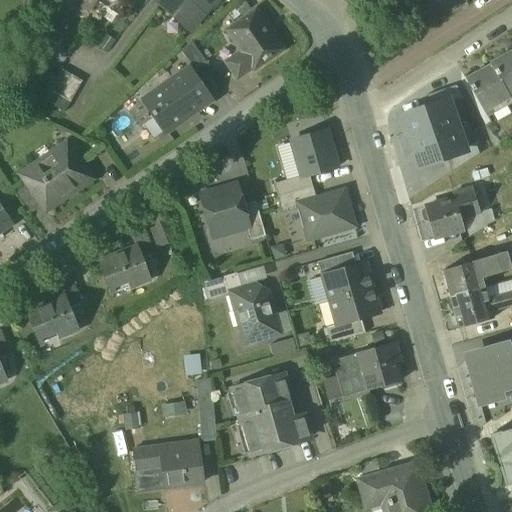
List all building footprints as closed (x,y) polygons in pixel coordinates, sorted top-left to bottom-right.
[(163,0),(162,2),(190,25),(211,0),(212,0),(216,3),(218,0),(163,0)] [(243,0),(226,12),(234,24),(251,12),(243,0)] [(281,47),(255,9),(234,24),(225,30),(239,50),(251,66),(252,67),(281,47)] [(209,66),(191,42),(181,51),(197,74),(209,66)] [(511,48),(489,61),(490,63),(509,96),(511,94),(511,48)] [(239,50),(224,60),(236,76),(251,66),(239,50)] [(509,96),(490,63),(463,78),(483,113),(510,98),(509,96)] [(61,70),(50,91),(60,97),(72,76),(61,70)] [(174,84),(154,97),(153,95),(143,101),(152,115),(153,114),(163,129),(183,117),(182,115),(206,99),(189,72),(173,82),(174,84)] [(72,76),(60,97),(70,103),(82,82),(72,76)] [(60,97),(50,91),(44,101),(64,114),(70,103),(60,97)] [(450,95),(395,114),(415,171),(470,153),(450,95)] [(327,131),(293,141),(293,147),(302,178),(337,167),(327,131)] [(64,143),(48,154),(51,158),(37,168),(34,164),(18,175),(22,181),(39,205),(43,211),(60,199),(59,198),(73,188),(74,189),(89,179),(84,172),(83,173),(77,164),(78,162),(64,143)] [(0,188),(3,193),(11,188),(0,172),(0,188)] [(39,205),(22,181),(12,189),(28,213),(39,205)] [(236,185),(201,196),(213,238),(247,228),(248,228),(242,206),(236,185)] [(312,187),(278,197),(282,212),(299,208),(298,204),(316,199),(312,187)] [(472,187),(453,193),(454,198),(424,206),(425,209),(421,211),(423,220),(428,221),(433,238),(463,229),(460,221),(480,215),(472,187)] [(316,199),(298,204),(299,208),(308,241),(355,227),(344,191),(316,199)] [(266,237),(256,202),(242,206),(248,228),(247,228),(251,241),(266,237)] [(0,233),(12,226),(0,209),(0,233)] [(146,230),(133,235),(137,247),(139,247),(143,258),(154,254),(146,230)] [(137,247),(111,256),(111,255),(100,259),(110,289),(128,283),(129,287),(150,280),(143,258),(139,247),(137,247)] [(504,252),(441,270),(449,297),(482,288),(479,279),(509,270),(504,252)] [(352,253),(317,263),(322,277),(323,277),(323,276),(356,266),(352,253)] [(356,266),(323,276),(323,277),(330,301),(372,289),(365,264),(356,266)] [(237,273),(204,283),(209,299),(230,293),(229,292),(241,289),(237,273)] [(73,281),(61,285),(65,296),(66,296),(71,307),(82,303),(73,281)] [(257,290),(256,285),(241,289),(229,292),(230,293),(240,330),(247,327),(251,342),(280,334),(267,291),(262,293),(257,290)] [(482,288),(449,297),(458,329),(494,318),(489,298),(485,287),(482,288)] [(372,289),(330,301),(337,325),(337,326),(361,319),(379,314),(372,289)] [(511,291),(489,298),(493,313),(511,307),(511,291)] [(65,296),(38,307),(38,306),(26,311),(38,340),(56,333),(58,338),(79,329),(71,307),(66,296),(65,296)] [(361,319),(337,326),(337,325),(326,328),(330,343),(365,334),(361,319)] [(1,331),(0,331),(0,357),(10,354),(1,331)] [(270,342),(274,356),(297,349),(293,335),(270,342)] [(494,351),(468,358),(480,405),(502,399),(500,391),(508,389),(511,403),(511,342),(502,345),(504,352),(495,355),(494,351)] [(394,344),(357,354),(368,390),(368,391),(401,381),(396,364),(399,362),(394,344)] [(186,372),(200,371),(200,353),(185,354),(186,372)] [(358,355),(333,362),(343,398),(368,390),(358,355)] [(283,375),(232,390),(251,455),(309,439),(302,416),(291,419),(287,405),(291,404),(283,375)] [(209,379),(193,381),(199,443),(215,441),(209,379)] [(166,406),(167,426),(186,425),(185,402),(177,402),(177,406),(166,406)] [(382,425),(402,418),(399,408),(379,416),(382,425)] [(498,461),(511,457),(511,429),(491,436),(498,461)] [(180,465),(178,455),(177,445),(133,452),(136,472),(160,468),(180,465)] [(180,465),(160,468),(163,489),(201,483),(196,452),(178,455),(180,465)] [(511,457),(498,461),(506,487),(511,485),(511,457)] [(417,465),(380,475),(380,477),(359,482),(365,506),(386,500),(389,511),(427,511),(424,501),(426,501),(417,465)]
